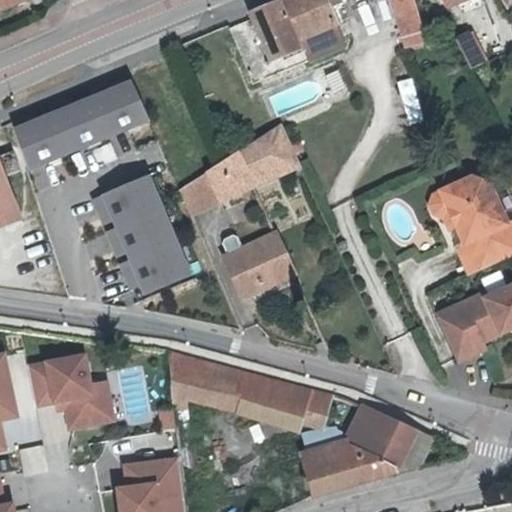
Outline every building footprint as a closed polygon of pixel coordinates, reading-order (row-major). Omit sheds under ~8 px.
[(0,0),(0,9),(22,0),(0,0)] [(422,32),(412,0),(285,0),(253,14),(272,61),(300,49),(297,40),(336,25),(330,8),(342,3),(341,0),(392,0),(407,42),(422,32)] [(511,0),(502,0),(502,10),(511,10),(511,0)] [(161,60),(17,121),(33,167),(180,109),(161,60)] [(337,68),(319,75),(329,99),(346,92),(337,68)] [(399,80),(405,122),(417,121),(412,79),(399,80)] [(284,124),(256,143),(243,151),(259,188),(287,176),(285,171),(303,163),(284,124)] [(9,174),(25,166),(17,148),(1,154),(9,174)] [(209,174),(221,205),(259,188),(243,151),(219,167),(209,174)] [(9,174),(1,154),(0,154),(0,220),(24,211),(9,174)] [(209,174),(181,192),(192,218),(221,205),(209,174)] [(151,298),(197,280),(156,176),(100,199),(108,221),(120,216),(126,231),(118,234),(124,249),(133,246),(139,262),(126,267),(134,285),(145,281),(151,298)] [(453,215),(459,227),(467,244),(460,247),(473,275),(474,275),(503,261),(511,256),(511,223),(510,224),(491,183),(474,178),(468,181),(436,196),(432,206),(437,215),(446,218),(453,215)] [(453,215),(446,218),(452,231),(459,227),(453,215)] [(256,315),(306,293),(289,254),(238,276),(256,315)] [(488,296),(440,317),(460,363),(487,351),(484,344),(511,331),(511,290),(489,301),(488,296)] [(313,496),(370,479),(397,471),(421,466),(422,466),(435,439),(414,430),(347,399),(333,396),(312,390),(235,371),(168,356),(175,408),(233,404),(299,431),(306,453),(313,496)] [(89,357),(31,368),(39,409),(59,405),(60,413),(68,412),(72,432),(117,423),(110,384),(95,387),(89,357)] [(7,358),(0,359),(0,452),(8,450),(2,424),(20,420),(7,358)] [(174,410),(161,412),(164,432),(177,431),(174,410)] [(43,444),(19,449),(25,476),(49,470),(43,444)] [(185,511),(180,461),(126,467),(129,491),(121,492),(123,511),(185,511)]
